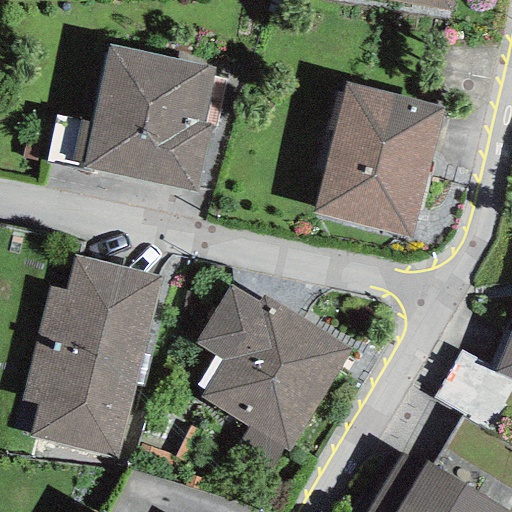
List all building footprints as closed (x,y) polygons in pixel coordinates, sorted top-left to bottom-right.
[(382,0),(450,11),(451,0),(382,0)] [(214,67),(108,45),(82,169),(194,192),(208,127),(202,125),(214,67)] [(443,107),(344,83),(312,214),(411,238),(443,107)] [(161,277),(73,255),(64,292),(48,288),(20,400),(36,404),(28,437),(115,459),(161,277)] [(257,302),(228,285),(193,342),(222,360),(199,398),(288,452),(350,351),(261,297),(257,302)] [(511,325),(492,373),(511,381),(511,325)] [(364,511),(393,511),(420,467),(399,454),(364,511)] [(510,511),(511,511),(424,461),(420,467),(393,511),(510,511)]
